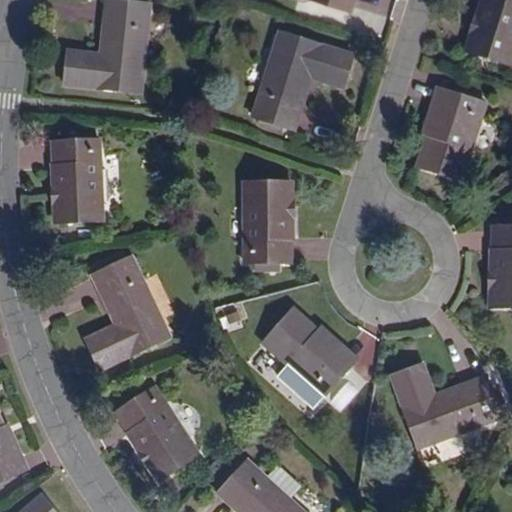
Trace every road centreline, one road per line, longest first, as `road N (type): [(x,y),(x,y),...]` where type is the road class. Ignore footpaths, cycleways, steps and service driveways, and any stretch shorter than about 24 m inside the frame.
road 1 (residential): [(6,35),(3,232),(36,367),(84,468),(116,511)]
road 2 (residential): [(369,213),(344,240),(341,276),(361,307),(415,315),(443,291),(450,255),(434,223),(403,207)]
road 3 (residential): [(417,0),(361,173),(369,213)]
